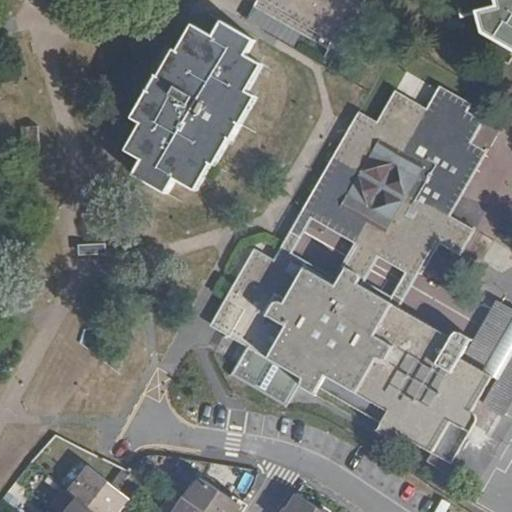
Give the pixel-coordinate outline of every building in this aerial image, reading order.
[(374,0),(376,0),(375,0),(260,0),(341,48),(368,0),(374,0)] [(511,0),(459,0),(463,14),(479,11),(485,32),(511,46),(511,0)] [(259,96),(249,90),(263,65),(248,55),(256,39),(224,21),(214,37),(193,25),(179,49),(177,48),(163,74),(161,72),(134,117),(144,124),(129,150),(146,160),(137,175),(168,193),(178,179),(195,189),(212,163),(214,165),(230,139),(233,140),(259,96)] [(436,205),(463,160),(460,157),(483,118),(453,101),(455,95),(431,82),(419,102),(398,89),(372,132),(365,127),(358,139),(355,137),(314,205),(318,208),(316,212),(418,271),(425,276),(443,242),(457,250),(471,226),(436,205)] [(484,122),(476,139),(489,145),(497,128),(484,122)] [(464,355),(393,312),(388,322),(309,276),(302,288),(257,260),(246,278),(250,281),(219,335),(309,388),(308,391),(309,397),(312,400),(321,405),(326,397),(388,433),(384,442),(393,447),(402,447),(406,444),(464,479),(487,439),(488,433),(485,425),(505,390),(478,374),(488,355),(478,350),(472,350),(468,351),(464,355)] [(511,511),(511,465),(481,465),(481,489),(471,508),(478,511),(511,511)] [(120,511),(131,498),(119,488),(92,467),(72,493),(81,500),(96,511),(120,511)] [(237,501),(202,477),(187,498),(207,511),(236,511),(241,504),(237,501)] [(325,511),(297,493),(284,511),(325,511)] [(207,511),(187,498),(183,495),(172,511),(207,511)] [(96,511),(81,500),(70,511),(96,511)]
